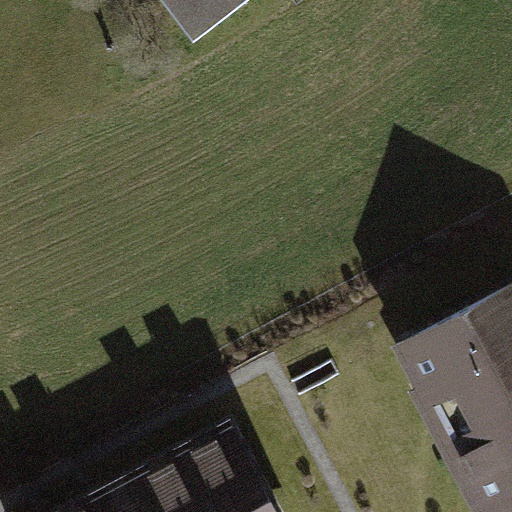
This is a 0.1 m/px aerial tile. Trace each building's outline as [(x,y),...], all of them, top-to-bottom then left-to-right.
[(178,0),(203,32),(241,0),(178,0)] [(497,511),(511,511),(511,283),(406,340),(426,379),(427,380),(439,374),(500,489),(488,495),(489,496),(497,511)] [(427,380),(426,379),(415,385),(478,503),(489,496),(488,495),(500,489),(439,374),(427,380)] [(67,511),(276,511),(230,425),(135,476),(142,489),(99,511),(91,511),(86,502),(67,511)] [(85,501),(86,502),(91,511),(99,511),(142,489),(135,476),(135,475),(85,501)]
